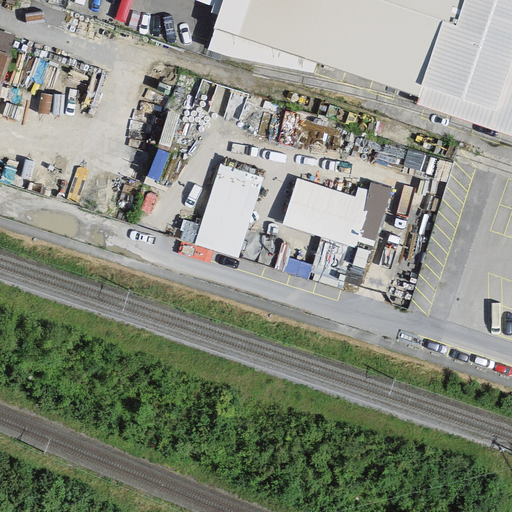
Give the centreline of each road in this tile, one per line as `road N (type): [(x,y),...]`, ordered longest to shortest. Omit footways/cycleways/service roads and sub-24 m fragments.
road 1 (residential): [(126,243),(511,354)]
road 2 (unknown): [(0,11),(102,53),(120,78),(121,99),(93,139),(0,128)]
road 3 (unclassified): [(0,203),(126,243)]
